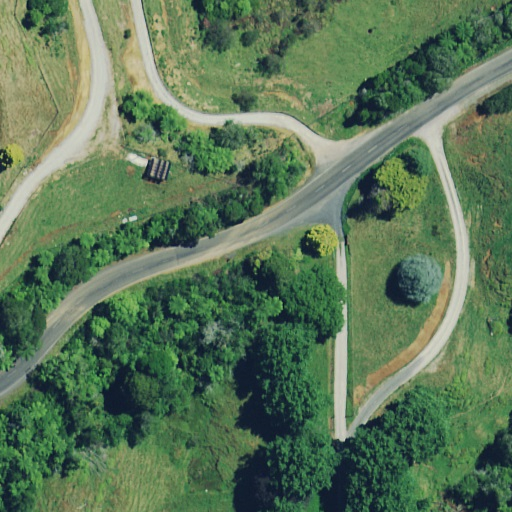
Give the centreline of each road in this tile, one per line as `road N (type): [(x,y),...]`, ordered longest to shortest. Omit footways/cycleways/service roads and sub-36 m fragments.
road 1 (tertiary): [(0,413),(24,398),(73,313),(134,279),(247,245),(337,198),(454,106),(511,75)]
road 2 (track): [(337,198),(339,511)]
